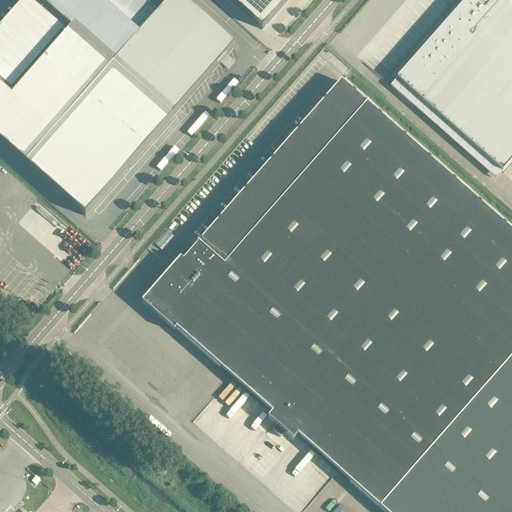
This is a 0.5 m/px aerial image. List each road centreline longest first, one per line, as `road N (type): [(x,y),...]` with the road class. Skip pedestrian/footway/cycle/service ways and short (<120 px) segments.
road 1 (unclassified): [(333,0),(0,378)]
road 2 (unknown): [(117,308),(189,366),(178,433)]
road 3 (unclassified): [(0,417),(105,511)]
road 4 (unknown): [(253,498),(289,461),(315,487),(298,511)]
